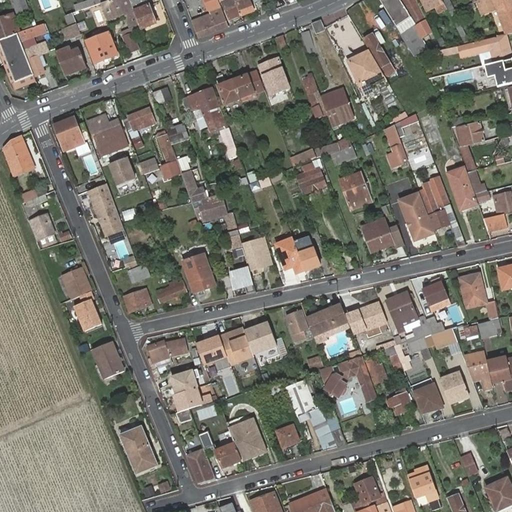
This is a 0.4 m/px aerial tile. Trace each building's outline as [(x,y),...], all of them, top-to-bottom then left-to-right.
[(14,0),(18,12),(28,8),(24,0),(14,0)] [(95,6),(93,0),(88,2),(87,0),(83,0),(75,3),(79,12),(95,6)] [(112,0),(101,4),(108,23),(117,20),(115,13),(127,9),(129,15),(125,17),(129,28),(130,28),(132,33),(141,30),(135,14),(134,12),(129,0),(112,0)] [(147,0),(129,0),(134,12),(135,14),(140,28),(141,30),(156,24),(147,0)] [(198,39),(229,28),(217,0),(206,0),(211,13),(212,15),(192,23),(198,39)] [(221,0),(230,20),(241,16),(234,0),(221,0)] [(234,0),(241,16),(253,11),(249,0),(234,0)] [(415,0),(383,0),(381,2),(415,57),(422,55),(429,52),(427,48),(430,46),(429,43),(425,45),(422,37),(431,32),(415,0)] [(443,0),(421,0),(428,13),(445,4),(444,2),(443,0)] [(444,2),(445,4),(449,13),(453,11),(448,0),(444,2)] [(511,34),(511,0),(483,0),(478,2),(482,15),(496,9),(506,35),(511,34)] [(474,4),(473,4),(456,10),(458,15),(476,9),(474,4)] [(117,20),(129,15),(127,9),(115,13),(117,20)] [(0,18),(0,39),(18,33),(19,33),(20,33),(13,13),(0,18)] [(73,14),(65,17),(69,28),(63,30),(67,40),(81,35),(73,14)] [(451,17),(464,45),(468,44),(455,16),(451,17)] [(20,24),(23,32),(32,28),(30,21),(20,24)] [(321,22),(312,25),(316,34),(324,31),(321,22)] [(43,25),(36,27),(32,28),(23,32),(20,33),(19,33),(22,41),(46,32),(43,25)] [(121,31),(128,52),(137,48),(132,33),(130,28),(129,28),(121,31)] [(301,34),(308,57),(316,55),(309,31),(301,34)] [(34,75),(18,33),(0,39),(0,45),(14,82),(34,75)] [(87,41),(95,64),(117,56),(108,33),(87,41)] [(374,35),(363,41),(370,52),(384,76),(388,83),(398,76),(374,35)] [(283,36),(276,38),(281,50),(287,47),(283,36)] [(501,49),(509,47),(507,36),(498,38),(501,49)] [(492,50),(495,64),(503,62),(511,59),(511,55),(509,47),(501,49),(498,38),(459,47),(460,50),(469,48),(471,55),(492,50)] [(27,50),(36,76),(44,73),(37,55),(48,51),(45,43),(28,49),(26,45),(24,45),(26,51),(27,50)] [(469,48),(460,50),(462,57),(471,55),(469,48)] [(69,49),(62,51),(64,57),(71,54),(69,49)] [(62,51),(57,54),(66,76),(86,68),(80,50),(71,54),(64,57),(62,51)] [(384,76),(370,52),(348,63),(360,88),(384,76)] [(403,65),(409,74),(420,67),(414,58),(403,65)] [(260,67),(266,83),(272,80),(273,83),(285,78),(278,60),(260,67)] [(495,64),(485,66),(488,79),(495,77),(498,90),(511,86),(511,70),(506,72),(503,62),(495,64)] [(258,73),(235,82),(242,100),(265,91),(258,73)] [(289,84),(287,78),(285,78),(273,83),(275,89),(289,84)] [(322,99),(314,79),(303,83),(313,109),(312,109),(316,120),(323,118),(322,114),(327,112),(322,99)] [(242,100),(235,82),(219,88),(226,107),(242,100)] [(368,84),(360,88),(363,94),(371,90),(368,84)] [(167,88),(160,91),(165,103),(171,101),(167,88)] [(218,128),(226,125),(224,119),(221,119),(217,109),(219,109),(212,90),(188,99),(196,119),(204,117),(208,127),(210,131),(218,128)] [(160,91),(152,94),(157,106),(165,103),(160,91)] [(327,112),(333,128),(345,124),(342,116),(352,112),(345,91),(322,99),(327,112)] [(196,119),(188,99),(182,101),(190,119),(192,124),(197,123),(196,119)] [(98,151),(125,141),(124,138),(118,122),(110,124),(104,108),(86,115),(91,131),(98,151)] [(128,117),(129,120),(133,133),(137,131),(156,124),(150,109),(128,117)] [(405,127),(418,123),(415,116),(403,120),(405,127)] [(196,119),(200,130),(208,127),(204,117),(196,119)] [(391,121),(394,126),(395,126),(401,122),(399,117),(391,121)] [(452,128),(465,124),(462,117),(450,120),(452,128)] [(54,125),(65,152),(84,145),(83,142),(74,118),(54,125)] [(190,119),(186,121),(189,130),(194,129),(192,124),(190,119)] [(133,133),(129,120),(125,121),(130,135),(138,150),(143,148),(137,131),(133,133)] [(168,131),(173,144),(188,139),(184,124),(168,131)] [(458,130),(464,148),(468,147),(484,142),(479,124),(458,130)] [(238,157),(226,125),(218,128),(229,160),(238,157)] [(85,126),(78,128),(83,142),(90,139),(85,126)] [(387,130),(390,140),(399,136),(395,126),(394,126),(387,130)] [(403,128),(397,130),(400,139),(407,136),(403,128)] [(158,135),(167,160),(174,157),(166,132),(158,135)] [(389,156),(394,168),(408,162),(399,136),(390,140),(396,153),(389,156)] [(11,142),(3,150),(14,177),(34,169),(20,137),(11,142)] [(338,142),(316,151),(319,160),(335,155),(342,152),(338,142)] [(365,155),(373,153),(370,144),(363,146),(365,155)] [(464,148),(460,149),(465,160),(473,158),(468,147),(464,148)] [(342,152),(335,155),(339,166),(356,159),(351,148),(342,152)] [(305,156),(308,163),(318,159),(315,152),(305,156)] [(502,154),(494,156),(496,165),(504,163),(502,154)] [(92,155),(84,159),(91,175),(99,172),(92,155)] [(180,172),(191,170),(189,156),(177,158),(180,172)] [(174,157),(167,160),(171,170),(178,168),(174,157)] [(129,158),(110,165),(118,186),(138,179),(129,158)] [(156,158),(139,162),(142,174),(159,170),(156,158)] [(475,171),(478,171),(473,158),(465,160),(470,173),(475,171)] [(236,171),(242,168),(238,159),(231,162),(236,171)] [(299,177),(305,194),(325,187),(322,178),(323,177),(320,169),(323,167),(321,161),(303,167),(306,174),(299,177)] [(476,195),(468,173),(467,168),(448,174),(454,191),(457,190),(464,210),(479,205),(479,204),(476,195)] [(190,173),(197,190),(203,187),(196,171),(190,173)] [(253,171),(246,174),(250,183),(257,180),(253,171)] [(481,187),(475,171),(470,173),(468,173),(476,195),(487,193),(485,186),(481,187)] [(182,174),(192,202),(210,196),(207,190),(205,191),(203,187),(197,190),(190,173),(182,174)] [(283,173),(270,177),(272,178),(274,183),(285,179),(283,173)] [(341,182),(349,205),(370,198),(362,175),(341,182)] [(421,193),(425,203),(430,217),(447,210),(446,207),(452,205),(441,176),(425,182),(428,190),(421,193)] [(270,177),(259,181),(262,188),(272,184),(270,177)] [(109,238),(126,232),(123,226),(107,184),(90,192),(101,221),(102,221),(109,238)] [(34,192),(37,199),(47,195),(44,187),(34,191),(34,192)] [(457,190),(454,191),(461,211),(464,210),(457,190)] [(22,200),(23,204),(37,199),(34,192),(23,197),(24,199),(22,200)] [(210,196),(192,202),(198,218),(203,216),(204,221),(229,214),(223,192),(210,196)] [(488,192),(487,193),(476,195),(479,204),(491,200),(488,192)] [(425,203),(421,193),(400,201),(415,243),(437,236),(435,232),(430,217),(425,203)] [(511,197),(511,193),(495,197),(499,215),(506,214),(511,212),(511,197)] [(452,205),(446,207),(447,210),(452,225),(458,222),(452,205)] [(124,221),(136,217),(133,208),(121,212),(124,221)] [(447,210),(430,217),(435,232),(452,225),(447,210)] [(509,226),(506,214),(499,215),(491,217),(484,219),(488,231),(509,226)] [(30,222),(38,241),(54,234),(48,215),(30,222)] [(240,235),(235,217),(232,219),(233,222),(227,224),(231,238),(233,237),(240,235)] [(189,222),(192,230),(200,227),(198,220),(189,222)] [(401,235),(398,228),(389,232),(385,221),(375,225),(377,230),(364,234),(372,254),(393,245),(395,249),(405,245),(401,235)] [(458,222),(452,225),(460,247),(467,246),(458,222)] [(377,230),(375,225),(362,230),(364,234),(377,230)] [(59,236),(62,243),(71,238),(68,233),(59,236)] [(237,254),(245,251),(240,235),(233,237),(237,254)] [(125,238),(115,242),(121,259),(131,255),(125,238)] [(297,273),(304,270),(299,256),(294,243),(292,238),(275,245),(285,270),(294,266),(297,273)] [(299,256),(315,251),(311,238),(294,243),(299,256)] [(247,254),(252,268),(254,267),(254,269),(269,264),(261,241),(247,245),(250,253),(247,254)] [(304,270),(305,272),(321,267),(315,251),(299,256),(304,270)] [(183,261),(195,292),(216,284),(204,253),(183,261)] [(328,259),(334,276),(346,273),(340,254),(328,259)] [(137,260),(126,263),(128,270),(138,267),(137,260)] [(140,269),(144,280),(151,277),(146,267),(140,269)] [(511,267),(500,270),(503,290),(511,288),(511,267)] [(62,276),(72,300),(79,297),(90,292),(91,292),(81,268),(62,276)] [(250,268),(241,270),(242,274),(233,279),(235,290),(246,287),(248,295),(257,293),(253,281),(250,268)] [(134,284),(144,280),(140,269),(129,274),(134,284)] [(460,277),(466,307),(486,304),(481,274),(460,277)] [(188,294),(183,283),(158,293),(162,304),(188,294)] [(422,291),(432,314),(452,306),(443,283),(422,291)] [(90,292),(79,297),(82,304),(92,299),(93,299),(90,292)] [(126,299),(131,311),(152,305),(147,292),(126,299)] [(353,307),(348,293),(339,295),(345,311),(353,307)] [(386,302),(396,326),(400,324),(401,325),(413,321),(413,319),(416,318),(407,294),(386,302)] [(92,299),(82,304),(74,307),(84,332),(102,324),(92,299)] [(301,303),(304,314),(311,312),(308,302),(301,303)] [(499,320),(496,302),(486,304),(489,322),(496,320),(499,320)] [(324,332),(348,322),(341,303),(305,317),(313,337),(314,336),(324,332)] [(357,313),(365,331),(368,329),(367,327),(373,324),(374,327),(385,323),(377,305),(357,313)] [(288,318),(297,343),(306,339),(303,332),(309,330),(302,313),(288,318)] [(427,322),(425,317),(420,318),(423,326),(415,330),(419,340),(423,350),(429,348),(425,338),(432,336),(427,322)] [(427,322),(432,336),(445,333),(442,325),(437,326),(435,320),(427,322)] [(479,324),(482,337),(499,335),(496,320),(489,322),(479,324)] [(243,327),(197,344),(205,367),(228,359),(231,367),(255,358),(254,356),(277,348),(275,342),(268,323),(245,331),(243,327)] [(368,329),(365,331),(366,334),(375,330),(374,327),(373,324),(367,327),(368,329)] [(466,330),(468,337),(469,338),(479,335),(477,326),(466,329),(466,330)] [(432,336),(425,338),(429,348),(436,345),(438,350),(457,342),(453,330),(445,333),(432,336)] [(324,332),(314,336),(318,345),(327,341),(324,332)] [(400,346),(402,349),(409,347),(408,343),(406,339),(401,341),(399,336),(393,338),(397,347),(400,346)] [(282,339),(275,342),(277,348),(280,353),(285,365),(290,363),(282,339)] [(419,340),(408,343),(409,347),(412,354),(423,350),(419,340)] [(155,364),(170,359),(170,358),(187,353),(184,341),(166,345),(165,343),(147,348),(151,359),(153,365),(155,364)] [(378,352),(387,350),(394,348),(392,342),(377,346),(378,352)] [(113,343),(93,351),(104,380),(124,372),(113,343)] [(397,347),(394,348),(401,365),(409,362),(411,361),(409,356),(405,357),(402,349),(400,346),(397,347)] [(395,370),(402,367),(394,348),(387,350),(395,370)] [(466,357),(471,373),(474,382),(483,380),(485,391),(493,389),(485,353),(466,357)] [(366,361),(375,384),(385,380),(376,357),(366,361)] [(252,385),(285,379),(282,358),(249,364),(252,385)] [(349,380),(348,379),(359,376),(368,402),(376,400),(362,358),(322,371),(327,388),(325,389),(339,398),(347,385),(346,385),(349,380)] [(499,363),(508,361),(507,358),(488,362),(494,384),(503,381),(504,381),(499,363)] [(153,365),(151,359),(148,360),(156,379),(161,377),(159,371),(157,371),(155,364),(153,365)] [(172,366),(170,359),(155,364),(157,371),(159,371),(172,366)] [(309,362),(312,369),(322,366),(319,359),(309,362)] [(323,363),(325,368),(335,365),(333,360),(323,363)] [(511,360),(508,361),(499,363),(504,381),(503,381),(506,392),(511,391),(511,360)] [(409,362),(401,365),(404,371),(412,368),(409,362)] [(194,368),(169,376),(176,397),(196,390),(201,388),(194,368)] [(461,374),(441,381),(450,404),(469,397),(461,374)] [(283,381),(267,386),(269,393),(285,386),(283,381)] [(289,388),(299,417),(312,413),(316,411),(305,382),(289,388)] [(377,387),(382,398),(389,395),(389,394),(391,393),(387,383),(377,387)] [(434,385),(413,393),(421,414),(443,408),(434,385)] [(199,399),(196,390),(176,397),(174,396),(180,414),(189,411),(213,404),(211,396),(199,399)] [(388,401),(391,409),(394,407),(397,416),(413,409),(405,391),(396,394),(398,397),(388,401)] [(316,411),(312,413),(326,451),(339,448),(332,433),(326,419),(322,409),(316,411)] [(193,420),(192,418),(189,411),(180,414),(176,415),(180,424),(193,420)] [(336,414),(326,419),(332,433),(333,432),(341,429),(336,414)] [(239,454),(242,463),(251,460),(250,455),(265,449),(253,418),(228,427),(235,445),(239,454)] [(278,433),(285,449),(300,442),(294,426),(278,433)] [(133,434),(122,439),(136,474),(157,466),(141,428),(132,431),(133,434)] [(333,432),(339,448),(347,446),(341,429),(333,432)] [(508,429),(501,432),(505,440),(511,436),(508,429)] [(208,433),(199,436),(204,448),(204,449),(213,446),(208,433)] [(187,442),(190,451),(203,446),(199,437),(187,442)] [(222,470),(242,463),(239,454),(235,445),(215,453),(218,459),(222,470)] [(187,458),(199,485),(215,480),(209,463),(204,449),(204,448),(201,449),(203,451),(187,458)] [(250,455),(251,460),(267,454),(265,449),(250,455)] [(471,455),(461,459),(468,477),(478,473),(471,455)] [(417,473),(408,476),(413,488),(416,497),(426,494),(432,511),(441,507),(427,467),(417,471),(417,473)] [(356,484),(364,504),(369,502),(372,508),(381,505),(387,503),(385,496),(381,498),(374,478),(356,484)] [(486,488),(495,511),(496,511),(511,505),(511,488),(508,478),(486,488)] [(167,484),(159,487),(161,493),(169,490),(167,484)] [(152,486),(143,490),(146,498),(155,494),(152,486)] [(336,511),(328,491),(291,504),(293,511),(336,511)] [(280,511),(273,493),(251,502),(254,511),(280,511)] [(449,499),(454,511),(464,511),(458,496),(449,499)] [(383,511),(381,505),(372,508),(369,502),(364,504),(362,505),(364,510),(361,511),(383,511)] [(394,510),(394,511),(414,511),(411,502),(399,506),(399,509),(394,510)] [(362,505),(361,503),(355,505),(357,511),(360,511),(361,511),(364,510),(362,505)] [(390,511),(387,503),(381,505),(383,511),(390,511)]
